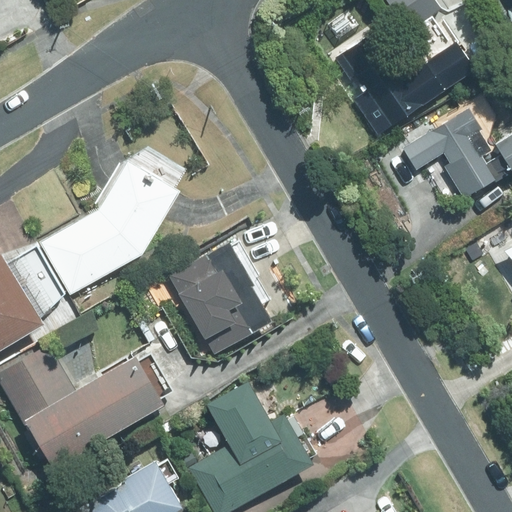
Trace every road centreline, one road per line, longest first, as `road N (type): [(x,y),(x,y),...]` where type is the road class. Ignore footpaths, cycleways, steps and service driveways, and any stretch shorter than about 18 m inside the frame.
road 1 (residential): [(198,1),(496,511)]
road 2 (residential): [(198,1),(0,122)]
